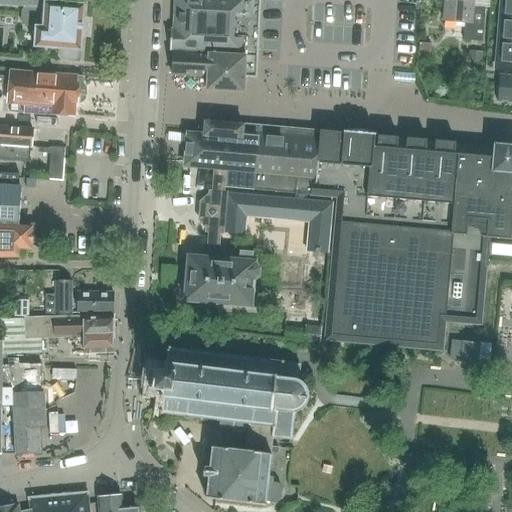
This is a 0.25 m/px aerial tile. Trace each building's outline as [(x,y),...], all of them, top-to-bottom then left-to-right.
[(20,21),(25,27),(36,28),(35,47),(58,49),(57,57),(61,60),(74,61),(78,58),(79,50),(80,50),(84,5),(51,3),(50,0),(0,0),(0,4),(26,6),(21,11),(20,21)] [(247,41),(247,38),(246,38),(247,25),(248,25),(248,22),(247,22),(247,9),(248,9),(248,7),(247,0),(176,0),(175,31),(172,31),(171,31),(170,52),(171,52),(174,52),(174,53),(173,53),(172,76),(207,77),(206,91),(244,92),(244,79),(245,79),(245,76),(244,76),(245,57),(246,57),(246,54),(245,54),(246,41),(247,41)] [(482,41),(485,8),(472,7),(472,0),(444,0),(442,20),(465,22),(463,39),(482,41)] [(511,0),(502,0),(497,67),(511,68),(511,75),(502,75),(501,82),(499,82),(497,101),(511,102),(511,0)] [(397,40),(411,41),(412,21),(398,21),(397,40)] [(483,52),(469,51),(468,68),(482,69),(483,52)] [(3,70),(3,72),(2,87),(27,89),(26,105),(52,107),(52,114),(74,116),(75,102),(81,102),(85,99),(86,87),(83,83),(83,77),(77,76),(3,70)] [(254,190),(259,127),(203,122),(202,135),(187,134),(184,166),(223,169),(222,188),(254,190)] [(0,125),(0,159),(29,162),(30,146),(32,146),(33,129),(0,125)] [(319,132),(259,127),(254,190),(337,198),(324,341),(442,351),(445,322),(481,325),(488,238),(510,240),(511,219),(511,145),(492,144),(492,147),(455,143),(434,141),(434,142),(426,141),(426,140),(406,138),(406,139),(397,138),(397,137),(377,136),(377,137),(374,136),(375,134),(343,131),(342,134),(340,133),(340,132),(320,131),(319,132)] [(51,147),(50,158),(63,159),(64,148),(51,147)] [(61,180),(63,159),(50,158),(48,179),(61,180)] [(0,258),(19,258),(19,250),(31,251),(32,227),(18,226),(20,190),(18,190),(19,174),(0,173),(0,258)] [(225,194),(222,233),(237,234),(238,212),(294,217),(313,218),(316,219),(314,247),(330,248),(332,220),(334,203),(332,202),(295,199),(240,195),(225,194)] [(217,257),(218,233),(209,232),(207,256),(189,254),(185,301),(197,302),(256,307),(257,289),(257,288),(260,288),(262,286),(262,283),(260,281),(261,268),(257,264),(258,260),(255,260),(255,256),(252,256),(252,253),(239,252),(239,254),(236,254),(236,258),(235,258),(217,257)] [(114,312),(114,292),(77,291),(77,299),(72,299),(72,280),(55,280),(55,294),(46,294),(45,312),(51,312),(51,314),(55,314),(55,315),(72,315),(72,308),(77,308),(77,312),(114,312)] [(29,300),(14,300),(14,317),(29,317),(29,300)] [(113,324),(113,314),(83,315),(83,316),(40,318),(25,318),(2,319),(2,340),(2,352),(40,351),(40,338),(75,336),(76,353),(96,352),(96,355),(97,355),(97,353),(112,353),(112,324),(113,324)] [(480,343),(462,341),(460,363),(477,365),(480,343)] [(272,476),(269,476),(271,454),(270,453),(272,437),(274,438),(274,437),(289,439),(289,440),(291,440),(292,437),(290,437),(293,413),(296,413),(295,411),(298,409),(302,406),(303,404),(304,406),(305,403),(305,402),(306,393),(308,392),(307,391),(305,391),(304,388),(299,381),(299,380),(298,380),(298,378),(297,377),(298,366),(300,366),(300,364),(297,363),(297,365),(282,363),(282,362),(280,362),(280,363),(275,363),(275,361),(273,360),(273,362),(258,360),(259,359),(257,358),(257,360),(243,358),(243,357),(241,356),(240,358),(226,356),(226,355),(224,354),(224,356),(211,354),(210,353),(208,353),(208,354),(194,352),(194,350),(192,350),(192,352),(177,350),(177,348),(175,348),(175,350),(171,349),(170,347),(168,347),(168,349),(167,349),(166,351),(168,351),(166,364),(164,363),(164,364),(163,364),(162,366),(164,366),(163,368),(164,368),(164,370),(156,369),(156,367),(154,367),(153,369),(151,369),(151,372),(153,372),(151,387),(149,386),(149,389),(150,389),(150,391),(153,391),(155,394),(158,395),(158,397),(162,397),(161,409),(158,409),(158,411),(160,412),(160,413),(162,414),(161,412),(167,412),(167,414),(169,415),(169,413),(184,414),(184,416),(185,416),(185,414),(200,416),(200,418),(202,418),(202,416),(216,418),(216,420),(218,420),(218,418),(220,419),(219,426),(230,428),(231,421),(233,421),(231,431),(241,432),(246,427),(248,427),(246,450),(212,446),(210,467),(204,467),(203,476),(209,477),(206,498),(265,506),(266,501),(277,502),(280,500),(282,494),(281,488),(278,483),(273,482),(272,476)] [(42,363),(2,364),(0,403),(2,403),(2,406),(11,406),(14,456),(41,454),(39,428),(46,428),(44,389),(43,389),(42,363)] [(29,504),(29,511),(88,511),(87,494),(88,494),(87,493),(29,498),(29,500),(29,504)] [(120,496),(117,496),(114,494),(107,495),(106,497),(98,498),(98,511),(138,511),(139,507),(121,509),(120,496)]
